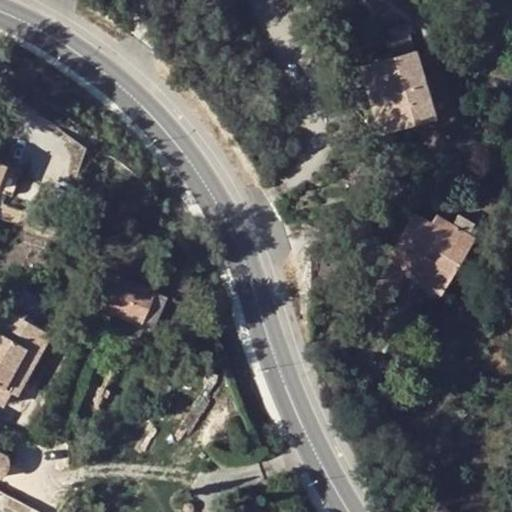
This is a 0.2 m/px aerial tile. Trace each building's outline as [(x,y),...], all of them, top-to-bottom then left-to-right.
[(404,25),(387,30),(394,56),(370,63),(390,130),(432,117),(404,25)] [(390,130),(370,63),(357,67),(378,133),(390,130)] [(0,163),(0,191),(12,196),(21,172),(0,163)] [(365,232),(365,211),(334,213),(335,233),(365,232)] [(430,221),(420,215),(365,308),(382,318),(407,275),(437,293),(472,234),(467,231),(472,223),(457,214),(451,223),(435,214),(430,221)] [(332,246),(316,248),(319,275),(330,277),(344,254),(332,246)] [(164,297),(107,272),(93,305),(152,329),(164,297)] [(42,330),(2,308),(0,312),(0,405),(8,390),(2,386),(23,347),(30,351),(42,330)] [(48,334),(42,330),(30,351),(23,347),(2,386),(8,390),(16,394),(48,334)]
